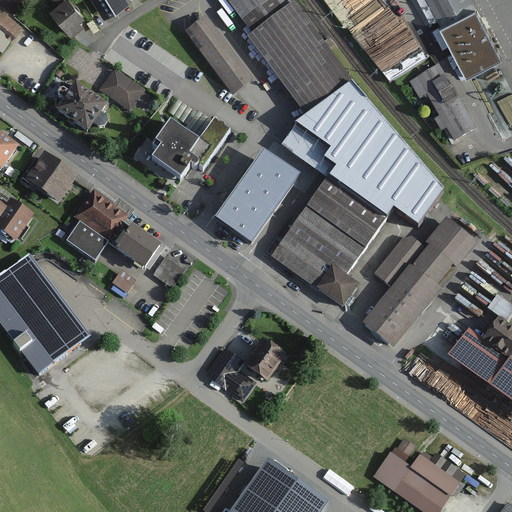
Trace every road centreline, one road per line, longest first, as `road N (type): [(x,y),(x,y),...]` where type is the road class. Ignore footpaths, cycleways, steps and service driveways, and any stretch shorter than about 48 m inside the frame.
road 1 (tertiary): [(0,102),(511,467)]
road 2 (track): [(0,350),(88,475)]
road 3 (track): [(88,475),(191,384)]
